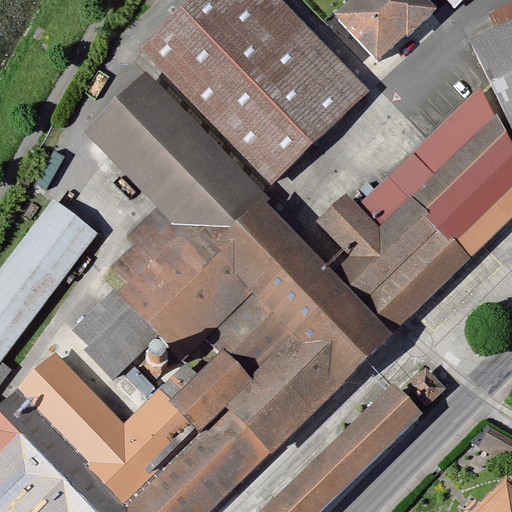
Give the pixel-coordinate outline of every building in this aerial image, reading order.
[(368,95),(275,0),(196,0),(140,54),(271,188),(368,95)] [(423,3),(419,0),(355,0),(338,16),(334,20),(379,69),(435,17),(423,3)] [(445,0),(454,9),(463,0),(445,0)] [(511,29),(476,46),(511,123),(511,29)] [(0,420),(0,374),(105,238),(59,203),(0,280),(0,511),(215,511),(404,330),(511,225),(511,160),(477,95),(354,214),(343,202),(317,228),(352,264),(344,271),(332,283),(147,91),(96,140),(199,246),(188,258),(161,230),(118,271),(136,290),(125,301),(119,295),(73,338),(120,386),(165,342),(182,360),(242,302),(273,334),(227,378),(211,361),(134,435),(62,360),(0,420)] [(422,370),(399,390),(419,412),(442,391),(422,370)] [(270,511),(317,511),(413,420),(391,397),(270,511)] [(511,511),(511,488),(508,484),(481,508),(476,503),(466,511),(511,511)]
